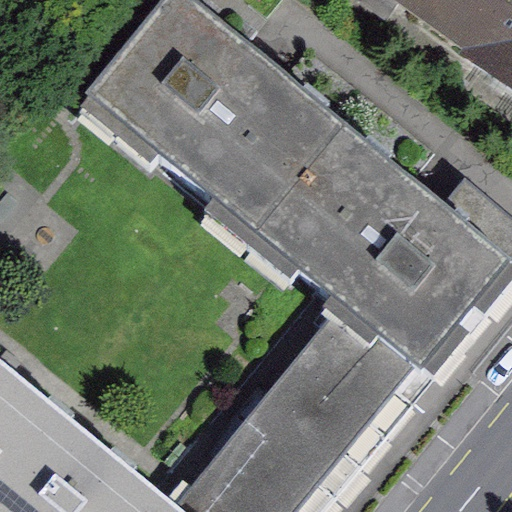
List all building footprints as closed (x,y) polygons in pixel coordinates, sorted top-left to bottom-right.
[(170,0),(86,102),(255,241),(345,133),(260,63),(183,0),(170,0)] [(511,0),(397,0),(477,56),(472,64),(511,92),(511,0)] [(329,340),(396,394),(491,279),(511,253),(511,224),(465,186),(442,213),(429,202),(345,133),(255,241),(348,317),(329,340)] [(173,511),(298,511),(396,394),(329,340),(321,333),(173,511)] [(5,374),(0,369),(0,511),(33,511),(90,444),(5,374)] [(131,477),(90,444),(33,511),(173,511),(131,477)]
